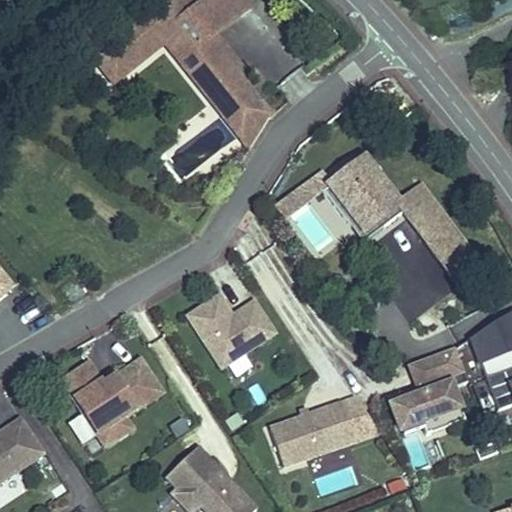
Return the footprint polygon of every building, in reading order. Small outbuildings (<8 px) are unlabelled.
[(212,79),(225,95),(239,83),(247,77),(226,52),(222,55),(210,40),(214,37),(249,8),(242,0),(207,0),(201,5),(194,11),(184,0),(160,0),(146,12),(150,16),(116,44),(112,39),(89,59),(112,87),(125,76),(126,78),(166,45),(201,88),(212,79)] [(184,0),(194,11),(201,5),(197,0),(184,0)] [(222,55),(226,52),(214,37),(210,40),(222,55)] [(244,118),(258,106),(239,83),(225,95),(212,79),(201,88),(240,135),(251,126),(244,118)] [(251,148),(269,119),(258,106),(244,118),(251,126),(240,135),(251,148)] [(363,162),(331,187),(323,193),(350,229),(356,224),(369,240),(400,216),(403,214),(396,205),(363,162)] [(331,187),(322,175),(277,209),(286,221),(323,193),(331,187)] [(442,215),(420,187),(396,205),(403,214),(400,216),(415,236),(442,215)] [(442,215),(415,236),(444,273),(446,271),(458,287),(483,268),(442,215)] [(350,229),(362,245),(369,240),(356,224),(350,229)] [(0,297),(11,288),(0,274),(0,297)] [(222,370),(275,336),(255,304),(233,318),(219,297),(188,317),(222,370)] [(486,381),(511,371),(511,313),(470,341),(486,381)] [(452,390),(467,384),(454,350),(411,367),(420,389),(423,388),(426,395),(422,396),(411,400),(423,431),(426,437),(465,422),(452,390)] [(123,418),(162,394),(139,362),(111,380),(114,384),(105,390),(89,364),(62,381),(97,435),(123,418)] [(511,371),(486,381),(498,413),(511,407),(511,371)] [(423,431),(411,400),(392,408),(403,438),(423,431)] [(354,445),(341,406),(269,431),(282,469),(354,445)] [(104,446),(131,429),(123,418),(97,435),(104,446)] [(169,429),(177,439),(189,430),(182,420),(169,429)] [(0,484),(44,455),(21,421),(0,434),(0,484)] [(493,443),(475,451),(480,462),(498,454),(493,443)] [(255,511),(256,511),(197,449),(165,480),(176,491),(196,511),(199,508),(203,511),(255,511)] [(320,478),(325,495),(357,484),(351,467),(320,478)] [(402,490),(399,481),(388,486),(392,494),(402,490)] [(185,511),(195,511),(196,511),(176,491),(171,496),(185,511)]
